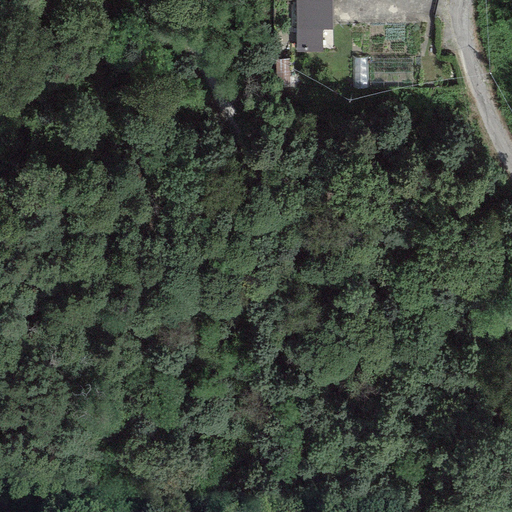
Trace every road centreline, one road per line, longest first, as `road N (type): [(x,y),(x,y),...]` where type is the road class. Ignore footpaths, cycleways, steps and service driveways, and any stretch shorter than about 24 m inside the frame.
road 1 (track): [(161,0),(274,175),(393,266),(511,316)]
road 2 (unclassified): [(511,138),(464,47),(467,0)]
